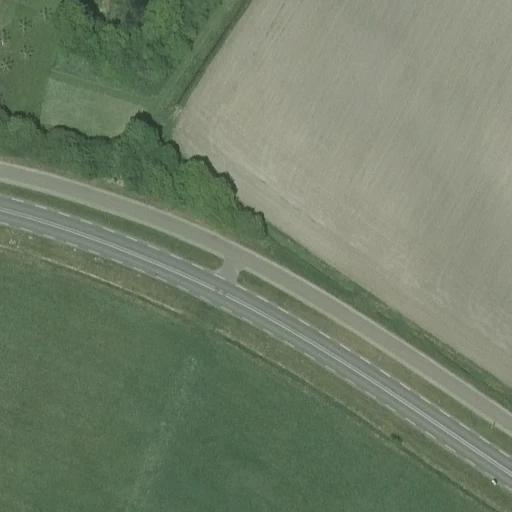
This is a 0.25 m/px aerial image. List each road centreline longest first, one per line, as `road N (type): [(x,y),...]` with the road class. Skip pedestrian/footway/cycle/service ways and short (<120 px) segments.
road 1 (primary): [(511,476),(222,292),(140,253),(0,209)]
road 2 (unclassified): [(511,425),(241,257),(146,215),(0,173)]
